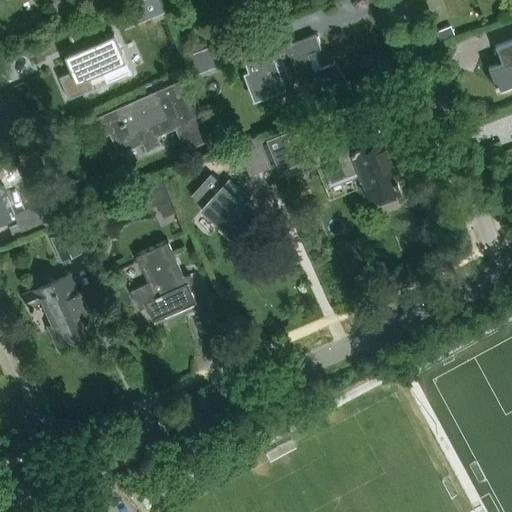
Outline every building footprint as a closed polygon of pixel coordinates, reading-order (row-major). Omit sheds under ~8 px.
[(84,18),(72,0),(52,0),(55,3),(51,6),(67,30),(84,18)] [(164,11),(159,0),(142,0),(135,3),(143,21),(164,11)] [(451,27),(437,32),(442,42),(455,36),(451,27)] [(72,71),(59,76),(69,98),(94,88),(89,77),(102,71),(107,82),(131,72),(114,33),(65,55),(72,71)] [(244,72),(255,100),(285,88),(283,84),(315,72),(323,92),(348,83),(336,61),(334,62),(335,64),(324,68),(317,51),(322,49),(317,35),(270,52),(265,37),(240,46),(249,70),(244,72)] [(498,90),(499,90),(500,92),(511,87),(511,39),(498,45),(504,62),(490,68),(498,90)] [(220,66),(212,47),(184,59),(192,78),(220,66)] [(132,109),(99,124),(104,136),(111,133),(119,149),(142,139),(148,151),(160,144),(155,133),(177,123),(187,144),(206,136),(190,95),(176,101),(170,87),(130,105),(132,109)] [(335,182),(360,171),(366,186),(362,187),(370,206),(403,193),(399,183),(396,184),(393,177),(400,174),(385,136),(360,146),(351,121),(315,137),(327,163),(335,182)] [(293,130),(267,140),(279,170),(305,160),(293,130)] [(271,167),(258,137),(237,147),(250,177),(271,167)] [(210,178),(194,195),(204,209),(203,210),(240,244),(261,222),(250,212),(254,208),(247,201),(250,198),(231,181),(222,190),(210,178)] [(164,183),(151,188),(158,206),(164,218),(177,213),(164,183)] [(310,192),(307,185),(300,188),(303,195),(310,192)] [(0,226),(13,221),(0,192),(0,226)] [(58,222),(49,201),(38,206),(15,216),(24,237),(58,222)] [(82,253),(71,229),(50,238),(61,263),(82,253)] [(137,255),(150,285),(130,294),(137,309),(147,304),(154,321),(197,302),(170,240),(137,255)] [(84,335),(94,330),(68,274),(24,294),(30,307),(44,301),(54,324),(50,326),(59,346),(68,342),(74,343),(83,339),(84,335)] [(0,336),(10,332),(0,309),(0,336)]
